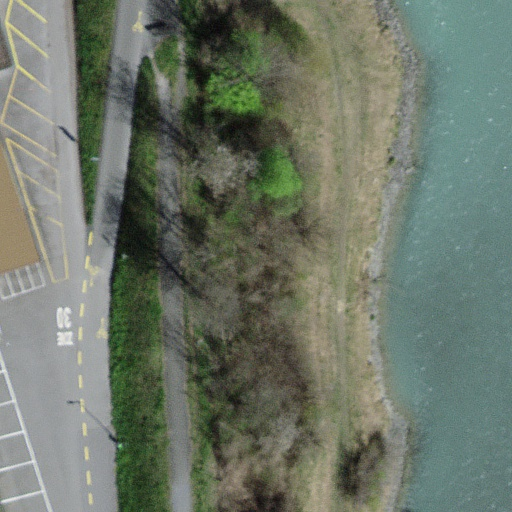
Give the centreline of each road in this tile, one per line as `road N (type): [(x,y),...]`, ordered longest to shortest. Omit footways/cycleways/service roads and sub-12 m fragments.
road 1 (track): [(133,0),(96,296),(103,511)]
road 2 (track): [(96,296),(76,270),(64,186),(60,0)]
road 3 (track): [(76,270),(43,336),(41,362),(72,511)]
